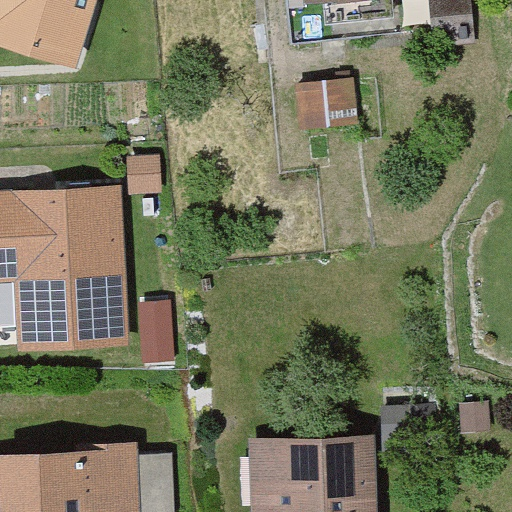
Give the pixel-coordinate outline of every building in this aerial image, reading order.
[(0,0),(0,38),(75,62),(93,0),(0,0)] [(414,0),(305,0),(306,22),(415,17),(414,0)] [(468,0),(428,0),(432,41),(472,38),(468,0)] [(357,83),(296,87),(299,130),(360,126),(357,83)] [(159,154),(127,156),(130,192),(162,190),(159,154)] [(0,287),(18,287),(19,355),(122,352),(118,197),(0,200),(0,287)] [(488,400),(460,402),(462,431),(490,428),(488,400)] [(433,402),(381,405),(384,456),(416,454),(415,436),(434,435),(433,402)] [(373,511),(372,435),(251,437),(252,511),(373,511)] [(0,511),(176,511),(175,468),(140,468),(139,455),(0,457),(0,468),(0,471),(0,511)]
